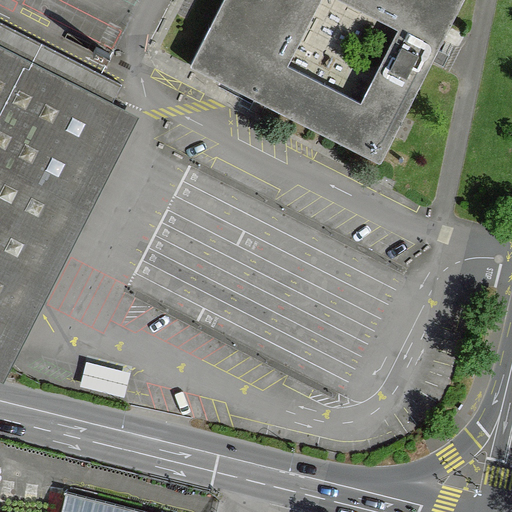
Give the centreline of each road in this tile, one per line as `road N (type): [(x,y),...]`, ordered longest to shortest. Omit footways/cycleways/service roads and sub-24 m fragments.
road 1 (primary): [(345,487),(0,407)]
road 2 (primary): [(511,388),(485,428),(443,463),(345,487)]
